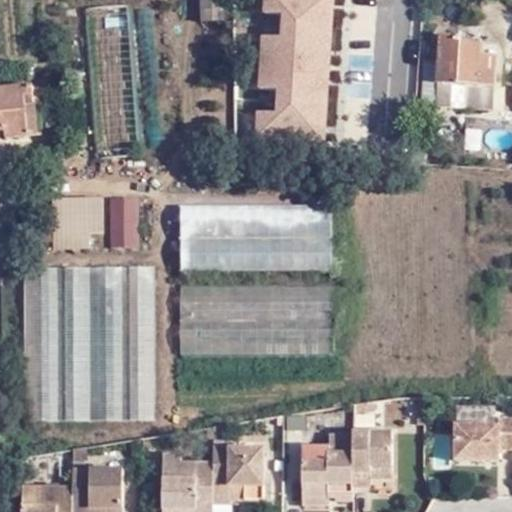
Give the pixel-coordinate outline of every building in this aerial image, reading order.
[(203,0),(206,22),(229,20),(226,0),(203,0)] [(329,135),(331,0),(259,0),(256,133),(329,135)] [(469,86),(495,87),(497,58),(481,57),(482,46),(460,44),(460,38),(442,36),(440,62),(439,83),(454,84),(469,86)] [(439,83),(440,62),(427,62),(425,98),(438,99),(439,83)] [(454,84),(439,83),(438,99),(437,103),(452,105),(454,84)] [(494,108),(495,87),(469,86),(454,84),(452,105),(468,106),(494,108)] [(0,133),(8,132),(9,139),(32,137),(29,106),(38,105),(36,87),(0,90),(0,133)] [(427,135),(414,134),(412,163),(425,164),(427,135)] [(86,153),(87,178),(88,180),(185,175),(183,145),(86,153)] [(511,198),(484,197),(484,224),(511,224),(511,198)] [(104,198),(64,200),(67,223),(106,216),(104,198)] [(114,214),(142,209),(142,199),(115,199),(114,214)] [(68,245),(67,223),(64,200),(53,201),(55,246),(68,245)] [(186,208),(186,272),(335,270),(335,206),(186,208)] [(114,214),(115,248),(142,248),(142,209),(114,214)] [(106,232),(106,216),(67,223),(68,245),(55,246),(56,251),(68,250),(91,250),(92,249),(91,234),(106,232)] [(28,230),(14,230),(15,246),(28,245),(28,230)] [(31,272),(32,424),(161,423),(160,273),(31,272)] [(340,292),(187,291),(185,356),(341,355),(340,292)] [(381,399),(361,403),(361,412),(382,408),(381,399)] [(460,405),(460,416),(494,417),(495,405),(460,405)] [(511,450),(511,419),(501,420),(501,427),(460,427),(460,463),(488,463),(487,459),(494,459),(495,463),(502,463),(502,451),(511,450)] [(401,437),(361,436),(361,439),(360,489),(378,489),(379,482),(379,477),(401,477),(401,437)] [(360,504),(360,489),(361,439),(338,438),(338,448),(319,448),(318,464),(310,464),(309,501),(335,501),(335,493),(345,493),(345,501),(344,504),(360,504)] [(318,464),(319,448),(311,448),(310,464),(318,464)] [(251,490),(269,489),(270,452),(220,451),(220,465),(219,507),(236,507),(236,502),(236,495),(251,496),(251,490)] [(218,511),(219,507),(220,465),(186,464),(186,458),(169,457),(168,511),(218,511)] [(78,489),(74,490),(74,491),(74,492),(73,511),(127,511),(128,472),(79,471),(78,489)] [(74,491),(74,490),(28,489),(27,511),(73,511),(74,492),(74,491)] [(269,502),(269,489),(251,490),(251,496),(236,495),(236,502),(269,502)]
